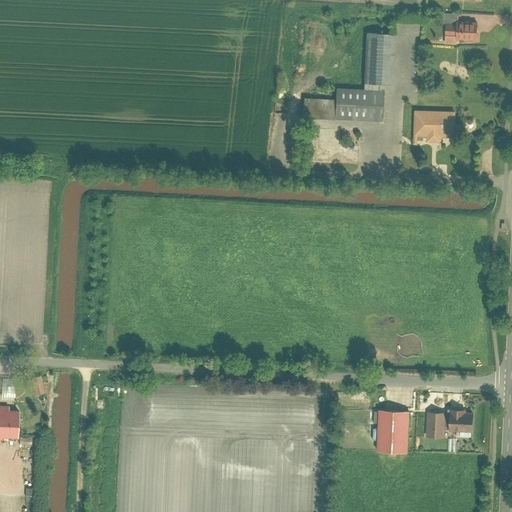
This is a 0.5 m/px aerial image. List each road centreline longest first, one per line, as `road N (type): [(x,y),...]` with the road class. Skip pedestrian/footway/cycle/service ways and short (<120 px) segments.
road 1 (unclassified): [(509,381),(0,355)]
road 2 (track): [(69,511),(75,358)]
road 3 (tertiary): [(503,511),(509,381)]
